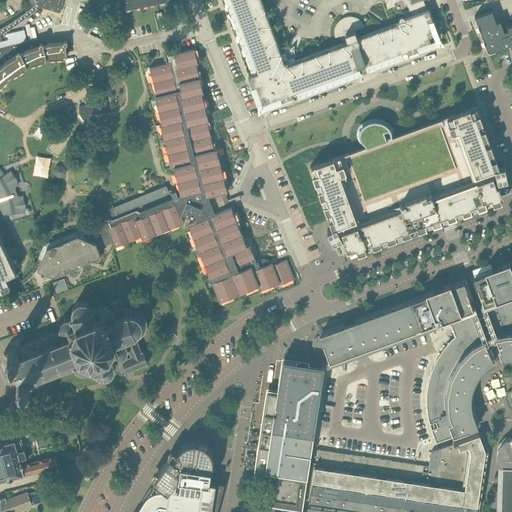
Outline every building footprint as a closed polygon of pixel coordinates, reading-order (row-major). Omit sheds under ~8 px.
[(6,24),(3,26),(0,27),(0,33),(0,34),(6,30),(12,27),(19,23),(24,19),(30,14),(39,6),(60,12),(63,0),(118,0),(117,3),(118,5),(120,7),(125,10),(127,11),(129,11),(131,8),(159,3),(161,4),(164,4),(164,3),(166,1),(166,0),(29,0),(31,2),(32,5),(26,11),(20,15),(14,19),(6,24)] [(430,28),(428,22),(432,20),(428,9),(427,9),(427,10),(422,12),(422,11),(411,15),(404,18),(404,17),(403,16),(402,16),(401,16),(400,17),(399,18),(399,19),(400,20),(400,22),(358,38),(355,30),(367,26),(366,24),(365,23),(364,21),(363,20),(362,20),(361,19),(359,18),(358,17),(357,17),(355,16),(354,16),(352,16),(351,15),(350,15),(348,16),(347,16),(345,16),(343,17),(342,18),(341,19),(340,19),(339,20),(338,21),(337,22),(335,24),(335,25),(334,26),(334,27),(333,29),(333,30),(333,31),(333,32),(333,35),(333,36),(334,38),(340,35),(343,43),(285,64),(261,0),(227,0),(229,4),(232,3),(232,10),(233,10),(236,15),(234,16),(241,36),(243,35),(244,41),(243,41),(243,42),(244,41),(248,46),(245,47),(252,67),(255,66),(255,72),(248,75),(252,86),(253,86),(255,91),(254,92),(260,107),(276,101),(275,101),(281,99),(293,95),(292,94),(297,91),(298,93),(313,88),(313,85),(319,85),(319,86),(320,85),(319,84),(324,81),(325,83),(341,78),(340,75),(346,75),(346,76),(347,75),(346,75),(351,71),(352,73),(360,70),(359,65),(365,63),(367,68),(375,65),(374,63),(380,62),(381,63),(381,62),(386,58),(387,61),(402,55),(401,53),(407,52),(408,53),(419,49),(417,44),(423,42),(425,47),(432,44),(429,36),(437,33),(435,26),(430,28)] [(395,3),(402,0),(403,0),(405,4),(407,4),(411,15),(422,11),(420,7),(425,5),(423,0),(384,0),(388,8),(396,6),(395,3)] [(511,23),(507,26),(509,33),(501,35),(492,9),(474,16),(477,24),(477,25),(478,25),(479,29),(478,29),(479,29),(483,39),(482,39),(483,40),(483,39),(485,43),(484,44),(485,44),(486,49),(487,49),(487,50),(488,50),(488,51),(489,51),(490,51),(491,51),(492,51),(506,46),(506,45),(509,44),(510,44),(511,43),(511,23)] [(0,293),(21,284),(23,283),(21,280),(21,279),(19,275),(18,275),(16,270),(10,258),(4,246),(0,236),(0,214),(14,213),(26,212),(26,203),(23,194),(20,195),(18,194),(15,188),(16,185),(18,184),(16,176),(11,170),(4,174),(0,167),(0,84),(3,82),(8,77),(10,75),(12,73),(19,70),(25,66),(24,66),(27,65),(30,63),(30,64),(37,61),(43,59),(46,58),(49,58),(57,58),(63,57),(67,57),(66,46),(66,45),(66,44),(67,44),(67,43),(68,43),(68,42),(67,41),(67,40),(66,40),(65,40),(64,40),(64,41),(63,41),(63,42),(48,43),(48,44),(39,46),(37,38),(29,40),(27,41),(25,28),(7,32),(8,39),(2,40),(0,34),(0,33),(0,293)] [(113,218),(105,222),(106,223),(113,240),(114,244),(121,241),(122,243),(129,240),(135,237),(135,236),(141,233),(142,236),(149,233),(150,235),(156,232),(163,229),(162,228),(169,225),(176,222),(176,224),(182,221),(183,221),(182,218),(185,217),(190,219),(190,220),(191,222),(188,223),(191,230),(193,229),(195,236),(198,243),(197,243),(199,250),(202,257),(203,256),(206,263),(209,269),(207,270),(210,277),(217,275),(218,278),(212,281),(213,283),(220,300),(221,300),(221,298),(232,293),(233,295),(239,292),(246,289),(245,288),(257,283),(257,285),(258,285),(260,289),(261,289),(261,287),(272,283),(273,284),(274,287),(281,284),(281,282),(292,278),(293,279),(294,278),(293,276),(286,259),(282,261),(280,262),(273,265),(273,263),(272,262),(268,260),(264,258),(264,259),(256,262),(255,259),(254,259),(255,259),(252,252),(251,252),(248,245),(245,246),(243,240),(244,239),(242,233),(239,226),(237,227),(235,220),(232,213),(233,213),(230,206),(230,205),(229,203),(236,200),(234,197),(228,199),(224,191),(227,191),(227,189),(226,188),(225,183),(224,183),(222,177),(220,170),(222,169),(221,166),(220,162),(218,155),(217,156),(215,148),(212,149),(211,142),(212,142),(210,135),(209,128),(207,128),(205,121),(208,120),(206,112),(205,113),(203,106),(202,99),(203,99),(201,92),(203,92),(201,84),(200,84),(198,78),(196,71),(198,70),(196,64),(198,63),(196,56),(194,56),(193,50),(192,49),(174,53),(173,53),(168,55),(169,62),(150,67),(152,74),(153,74),(155,81),(157,88),(155,88),(157,95),(155,95),(157,103),(158,102),(160,109),(162,116),(160,116),(162,123),(164,130),(162,131),(164,138),(166,146),(168,146),(169,153),(171,160),(170,160),(170,161),(171,167),(174,167),(176,173),(177,173),(181,187),(179,187),(181,194),(171,198),(166,185),(110,208),(113,218)] [(329,218),(332,227),(327,230),(339,253),(349,248),(350,253),(502,198),(500,192),(510,190),(504,165),(499,166),(476,105),(392,136),(391,133),(391,132),(390,128),(389,127),(386,124),(385,123),(381,121),(380,121),(376,120),(375,120),(370,121),(369,121),(365,123),(364,124),(361,127),(360,128),(359,132),(359,133),(360,138),(361,139),(364,142),(365,142),(366,145),(346,153),(310,166),(329,218)] [(29,273),(21,280),(23,283),(25,282),(32,275),(37,269),(47,273),(53,275),(57,274),(58,274),(59,274),(60,274),(61,274),(62,274),(63,274),(64,274),(65,274),(66,274),(67,274),(67,273),(68,273),(69,273),(70,273),(70,272),(71,272),(72,272),(72,271),(73,271),(74,271),(74,270),(75,270),(75,269),(76,269),(76,268),(77,268),(77,267),(78,267),(78,266),(79,266),(79,265),(80,265),(80,264),(101,255),(98,246),(113,240),(106,223),(102,225),(101,226),(98,226),(97,227),(94,227),(91,227),(90,227),(89,227),(87,227),(85,227),(82,229),(82,228),(81,229),(61,237),(57,239),(44,244),(38,258),(37,259),(38,259),(37,262),(35,266),(32,269),(29,273)] [(313,339),(312,343),(312,347),(313,351),(316,354),(319,356),(323,356),(327,355),(330,365),(332,364),(360,441),(386,445),(387,450),(436,442),(460,433),(459,433),(477,426),(490,412),(510,405),(511,405),(511,406),(511,405),(511,264),(509,261),(485,270),(486,274),(469,280),(452,286),(450,283),(425,292),(427,295),(350,323),(321,334),(319,334),(316,336),(313,339)] [(64,278),(53,282),(57,293),(68,288),(64,278)] [(52,378),(53,378),(69,371),(68,370),(75,367),(75,368),(76,369),(77,370),(78,370),(79,371),(80,372),(82,372),(83,372),(84,372),(85,372),(87,371),(88,371),(89,370),(89,369),(90,369),(91,369),(92,369),(93,369),(93,370),(94,369),(95,370),(95,371),(96,372),(97,373),(98,374),(99,374),(99,375),(101,375),(102,376),(103,376),(104,376),(105,376),(107,376),(108,375),(109,375),(110,374),(111,373),(112,372),(113,371),(114,370),(121,374),(131,370),(148,363),(143,350),(141,350),(141,349),(136,338),(138,337),(143,333),(144,333),(145,332),(144,332),(146,326),(147,326),(147,325),(146,325),(146,318),(146,317),(145,317),(144,314),(142,311),(141,310),(139,310),(138,309),(137,309),(136,308),(135,308),(134,308),(133,308),(133,307),(131,307),(131,308),(128,308),(125,309),(121,298),(110,302),(113,310),(112,309),(112,308),(111,307),(110,307),(110,306),(109,305),(107,305),(106,304),(104,304),(102,304),(101,305),(101,303),(99,303),(100,305),(98,306),(97,307),(96,307),(96,306),(95,306),(94,306),(94,307),(93,307),(93,306),(92,307),(92,306),(91,305),(90,304),(89,303),(88,302),(86,302),(86,301),(85,301),(83,301),(82,301),(81,301),(80,301),(79,299),(77,300),(78,301),(77,302),(75,303),(74,304),(74,305),(73,306),(73,307),(72,308),(72,309),(72,310),(72,311),(72,312),(72,314),(73,314),(72,315),(71,316),(70,316),(70,317),(70,318),(68,318),(66,318),(65,317),(64,317),(64,319),(63,320),(62,320),(62,321),(61,322),(60,323),(60,324),(60,325),(59,326),(59,327),(59,328),(59,329),(60,330),(53,332),(53,331),(36,338),(37,339),(22,345),(22,344),(22,345),(20,340),(19,339),(16,340),(15,342),(16,346),(4,350),(9,361),(6,362),(13,380),(16,379),(20,390),(32,385),(34,389),(35,390),(38,388),(39,387),(37,382),(51,376),(52,378)] [(284,361),(279,393),(268,391),(266,402),(267,402),(266,407),(264,407),(264,411),(266,411),(266,413),(265,413),(256,472),(257,472),(256,478),(271,480),(267,501),(300,506),(321,366),(284,361)] [(83,408),(79,399),(79,398),(63,403),(66,414),(83,408)] [(475,511),(476,510),(477,510),(477,509),(476,508),(477,505),(478,504),(477,504),(477,503),(479,490),(480,488),(479,488),(481,475),(482,475),(482,473),(481,473),(483,460),(484,460),(484,458),(483,458),(484,452),(485,450),(486,450),(486,449),(485,449),(486,449),(485,448),(482,441),(483,441),(482,439),(481,439),(479,434),(480,434),(480,433),(479,433),(454,442),(454,443),(431,451),(429,465),(317,448),(308,507),(335,511),(336,511),(343,511),(475,511)] [(511,436),(507,438),(504,440),(500,446),(499,449),(498,449),(497,453),(498,453),(497,460),(504,464),(502,466),(511,466),(511,436)] [(21,438),(15,440),(14,439),(0,443),(0,480),(23,474),(24,475),(58,466),(54,456),(21,465),(19,458),(25,456),(21,438)] [(216,511),(224,483),(211,481),(210,481),(213,461),(213,457),(213,455),(212,451),(211,450),(208,446),(207,445),(204,442),(202,441),(198,440),(196,440),(192,440),(190,440),(186,442),(185,443),(181,445),(176,451),(178,453),(174,458),(170,456),(153,478),(162,485),(158,490),(152,498),(147,506),(143,511),(216,511)] [(75,463),(60,468),(60,467),(59,467),(63,480),(80,475),(76,463),(75,463)] [(511,511),(511,466),(502,466),(502,467),(501,507),(501,508),(501,510),(501,511),(511,511)] [(36,494),(43,492),(40,482),(33,484),(36,494)] [(0,511),(17,511),(33,504),(28,492),(5,500),(5,496),(0,496),(0,511)]
